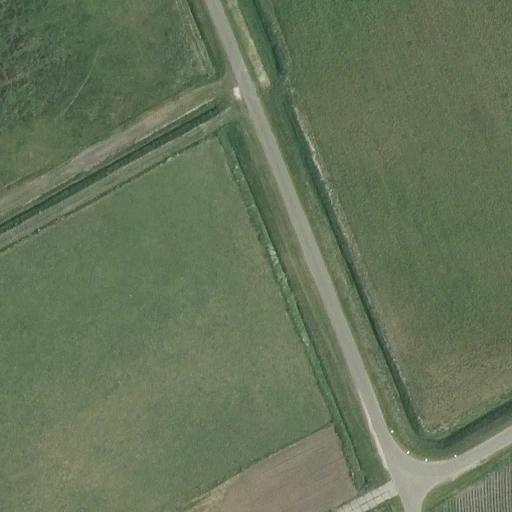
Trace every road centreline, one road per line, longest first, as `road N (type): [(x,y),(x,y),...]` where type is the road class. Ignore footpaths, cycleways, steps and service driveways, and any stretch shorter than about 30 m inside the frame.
road 1 (unclassified): [(511,435),(434,476),(407,473),(393,461),(210,0)]
road 2 (track): [(0,242),(251,104)]
road 3 (track): [(0,209),(240,77)]
